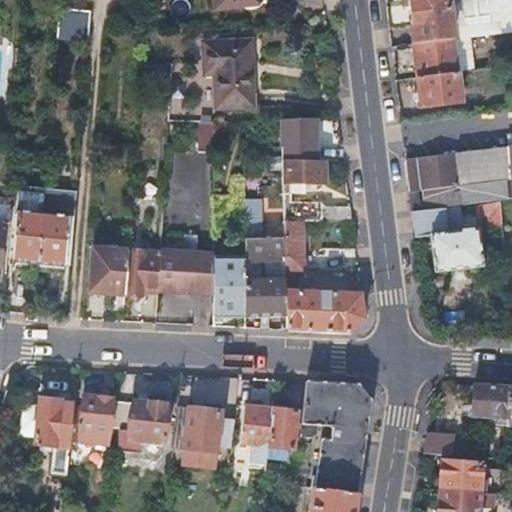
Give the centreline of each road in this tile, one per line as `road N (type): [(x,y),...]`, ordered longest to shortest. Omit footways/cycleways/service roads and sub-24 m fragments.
road 1 (secondary): [(402,363),(4,339)]
road 2 (tertiary): [(402,363),(355,0)]
road 3 (tertiary): [(385,511),(402,363)]
